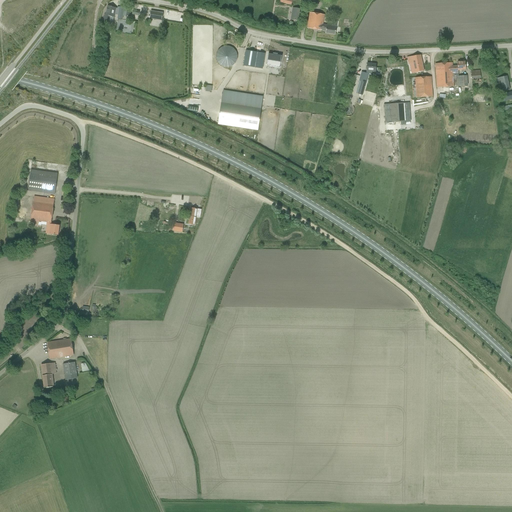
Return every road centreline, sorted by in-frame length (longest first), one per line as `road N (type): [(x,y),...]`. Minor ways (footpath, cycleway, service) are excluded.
road 1 (secondary): [(511,361),(412,274),(297,196),(152,125),(0,76)]
road 2 (track): [(511,398),(401,288),(340,243),(187,160),(80,124)]
road 3 (unclassified): [(145,0),(205,11),(267,36),(366,51),(511,45)]
road 4 (unclassified): [(0,373),(63,311),(82,145),(80,124),(45,108),(21,107),(0,123)]
road 5 (track): [(155,499),(91,360),(76,337),(55,326)]
